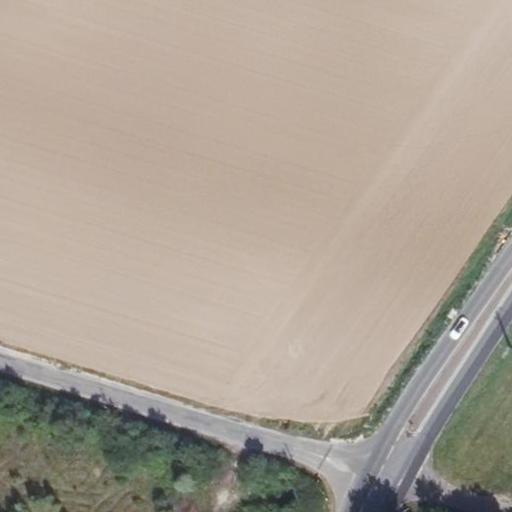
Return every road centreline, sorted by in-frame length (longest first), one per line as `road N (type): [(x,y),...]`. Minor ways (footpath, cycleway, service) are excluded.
road 1 (unclassified): [(0,359),(374,476)]
road 2 (secondary): [(511,266),(374,476)]
road 3 (track): [(374,476),(492,511)]
